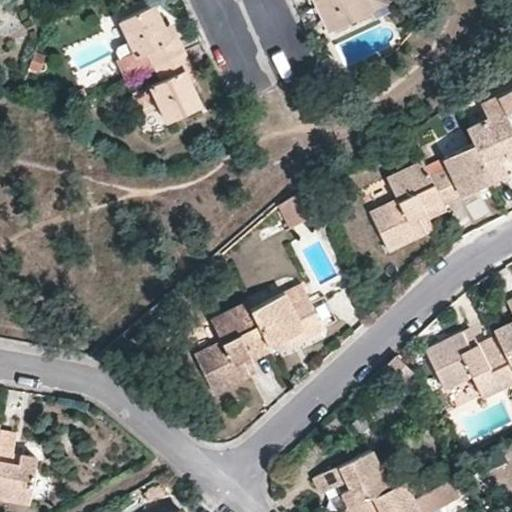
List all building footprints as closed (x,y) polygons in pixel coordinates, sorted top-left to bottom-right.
[(315,0),(317,4),(325,0),(330,11),(323,15),(329,28),(372,8),(368,0),(315,0)] [(325,0),(317,4),(323,15),(330,11),(325,0)] [(368,0),(372,8),(390,0),(368,0)] [(170,39),(164,26),(153,2),(119,19),(133,50),(117,58),(126,78),(152,64),(183,50),(177,36),(170,39)] [(170,39),(177,36),(171,22),(164,26),(170,39)] [(183,50),(152,64),(160,80),(150,85),(166,119),(200,103),(190,80),(183,68),(190,65),(183,50)] [(190,65),(183,68),(190,80),(197,78),(190,65)] [(511,85),(481,101),(488,117),(466,127),(473,142),(491,178),(494,184),(509,177),(501,159),(497,151),(503,148),(508,157),(511,154),(511,126),(504,111),(511,107),(511,85)] [(473,142),(441,157),(445,166),(429,173),(443,201),(491,178),(473,142)] [(503,148),(497,151),(501,159),(508,157),(503,148)] [(422,158),(387,176),(396,197),(370,210),(388,248),(432,228),(427,217),(446,208),(443,201),(429,173),(422,158)] [(295,234),(313,225),(301,202),(285,214),(295,234)] [(323,326),(302,284),(252,307),(271,346),(288,338),(296,334),(302,336),(323,326)] [(511,311),(511,327),(508,321),(493,328),(495,333),(511,365),(511,297),(507,300),(511,311)] [(248,299),(212,318),(221,339),(194,353),(212,389),(249,371),(242,356),(250,352),(252,356),(271,346),(252,307),(248,299)] [(470,327),(462,331),(470,346),(478,342),(470,327)] [(511,365),(495,333),(478,342),(470,346),(462,331),(425,348),(444,386),(471,374),(481,395),(511,379),(511,365)] [(288,338),(290,343),(302,336),(296,334),(288,338)] [(249,371),(257,367),(252,356),(250,352),(242,356),(249,371)] [(396,353),(382,366),(399,382),(412,368),(396,353)] [(18,460),(12,460),(13,451),(16,431),(0,427),(0,493),(28,498),(36,455),(19,451),(18,460)] [(345,479),(348,485),(341,489),(349,505),(388,486),(369,448),(313,475),(321,491),(337,483),(345,479)] [(456,457),(454,453),(438,461),(445,475),(461,468),(456,457)] [(349,511),(374,511),(379,510),(379,511),(418,511),(403,478),(388,486),(349,505),(347,506),(349,511)] [(337,483),(341,489),(348,485),(345,479),(337,483)] [(164,492),(159,482),(144,490),(149,500),(164,492)]
